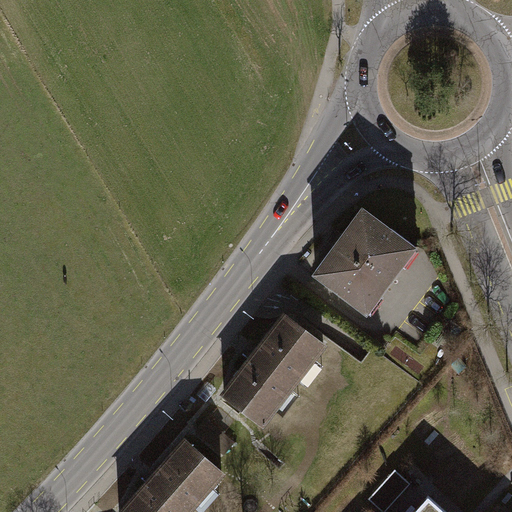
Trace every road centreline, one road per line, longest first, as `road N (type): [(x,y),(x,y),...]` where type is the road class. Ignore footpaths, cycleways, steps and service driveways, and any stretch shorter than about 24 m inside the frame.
road 1 (tertiary): [(40,511),(194,336),(294,205)]
road 2 (secondary): [(446,158),(511,306)]
road 3 (tertiary): [(359,83),(294,205)]
